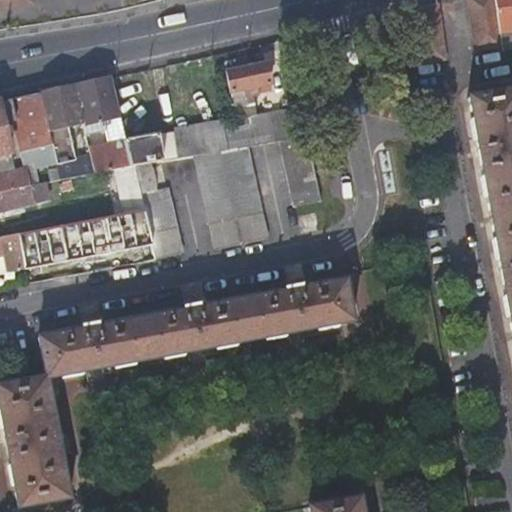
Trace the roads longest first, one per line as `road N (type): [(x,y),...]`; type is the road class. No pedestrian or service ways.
road 1 (residential): [(0,311),(326,249),(342,238),(360,195),(327,0)]
road 2 (primary): [(0,64),(309,0)]
